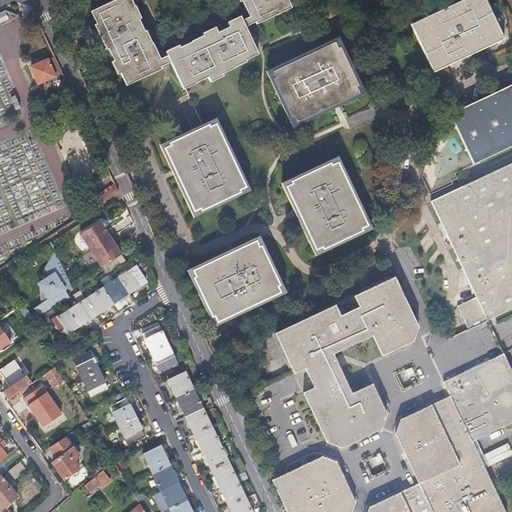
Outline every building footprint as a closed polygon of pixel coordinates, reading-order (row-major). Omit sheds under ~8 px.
[(154,47),(154,46),(149,34),(147,35),(144,36),(138,24),(140,23),(135,11),(136,11),(131,0),(122,0),(94,14),(100,26),(98,27),(103,40),(101,41),(107,53),(108,52),(111,50),(117,63),(115,64),(121,77),(127,89),(165,71),(164,68),(159,58),(154,47)] [(243,4),(254,27),(255,29),(291,12),(284,0),(238,0),(241,5),(243,4)] [(434,19),(432,14),(415,22),(418,28),(415,29),(432,66),(435,65),(437,70),(454,62),(452,57),(482,43),(484,47),(500,39),(498,34),(501,32),(485,0),(461,0),(464,5),(434,19)] [(461,0),(460,0),(432,14),(434,19),(464,5),(461,0)] [(247,21),(243,24),(246,30),(254,27),(243,4),(241,5),(240,6),(247,21)] [(138,10),(136,11),(135,11),(140,23),(141,22),(144,21),(138,10)] [(97,27),(98,27),(100,26),(94,14),(91,15),(97,27)] [(167,54),(169,58),(172,65),(183,89),(195,83),(196,85),(209,80),(210,82),(222,76),(221,74),(234,68),(235,71),(247,65),(246,63),(245,60),(258,55),(246,30),(243,24),(241,20),(228,25),(229,28),(230,30),(219,35),(218,33),(205,39),(206,41),(193,47),(192,45),(181,50),(180,48),(167,54)] [(141,22),(140,23),(138,24),(144,36),(147,35),(141,22)] [(103,40),(98,27),(97,27),(95,29),(101,41),(103,40)] [(204,39),(205,39),(218,33),(217,30),(203,36),(204,39)] [(365,95),(339,37),(266,73),(293,129),(365,95)] [(192,44),(192,45),(193,47),(206,41),(205,39),(204,39),(192,44)] [(454,62),(484,47),(482,43),(452,57),(454,62)] [(172,65),(169,58),(164,60),(157,45),(154,46),(154,47),(159,58),(164,68),(172,65)] [(108,52),(114,65),(115,64),(117,63),(111,50),(108,52)] [(54,76),(61,73),(53,55),(46,59),(54,76)] [(259,58),(258,55),(245,60),(246,63),(259,58)] [(54,76),(46,59),(30,67),(38,84),(54,76)] [(115,64),(114,65),(112,66),(118,79),(121,77),(115,64)] [(235,71),(234,68),(221,74),(222,76),(223,77),(235,71)] [(224,79),(223,77),(222,76),(210,82),(211,85),(224,79)] [(197,86),(196,85),(195,83),(183,89),(185,92),(197,86)] [(511,83),(449,113),(473,163),(511,144),(511,83)] [(159,146),(194,218),(250,193),(216,120),(159,146)] [(317,258),(373,231),(339,158),(282,185),(317,258)] [(468,330),(511,309),(511,161),(430,201),(476,297),(457,306),(468,330)] [(79,234),(90,251),(110,238),(99,221),(79,234)] [(90,251),(101,267),(103,266),(120,255),(110,238),(90,251)] [(213,329),(286,295),(260,239),(186,273),(213,329)] [(32,308),(40,315),(68,297),(63,289),(70,284),(54,252),(43,272),(47,277),(38,283),(43,292),(40,303),(32,308)] [(79,290),(72,294),(78,304),(52,321),(62,336),(145,283),(138,272),(146,267),(143,262),(118,278),(114,272),(105,278),(108,284),(85,299),(79,290)] [(335,307),(275,335),(294,375),(313,367),(322,385),(303,394),(325,441),(343,447),(380,430),(386,414),(372,385),(353,394),(335,356),(373,339),(382,357),(411,343),(417,326),(394,279),(354,298),(358,307),(339,316),(335,307)] [(40,303),(43,292),(38,283),(32,308),(40,303)] [(159,324),(141,333),(159,369),(176,361),(159,324)] [(89,351),(72,359),(89,395),(107,387),(89,351)] [(505,511),(473,443),(511,423),(511,370),(504,354),(444,383),(451,397),(403,419),(397,437),(420,484),(372,507),(370,511),(505,511)] [(1,392),(7,400),(29,384),(24,376),(21,378),(17,372),(18,371),(11,360),(0,367),(0,378),(2,382),(5,380),(7,383),(5,385),(7,388),(1,392)] [(62,379),(54,366),(44,374),(52,386),(62,379)] [(414,368),(408,370),(412,384),(418,382),(414,368)] [(251,511),(185,371),(168,379),(230,511),(251,511)] [(53,402),(69,391),(65,384),(48,395),(53,402)] [(126,398),(110,405),(126,441),(144,434),(126,398)] [(73,401),(67,406),(76,419),(83,414),(73,401)] [(95,432),(87,419),(81,423),(89,436),(95,432)] [(64,436),(48,447),(57,458),(51,462),(63,479),(78,468),(72,459),(67,452),(72,448),(72,447),(64,436)] [(191,511),(160,445),(143,454),(170,511),(191,511)] [(78,455),(72,448),(67,452),(72,459),(78,455)] [(272,482),(286,511),(350,511),(354,503),(337,465),(319,459),(288,474),(272,482)] [(19,462),(6,471),(12,479),(24,469),(19,462)] [(101,471),(85,486),(94,496),(110,481),(101,471)] [(0,476),(0,507),(1,508),(16,496),(0,476)]
